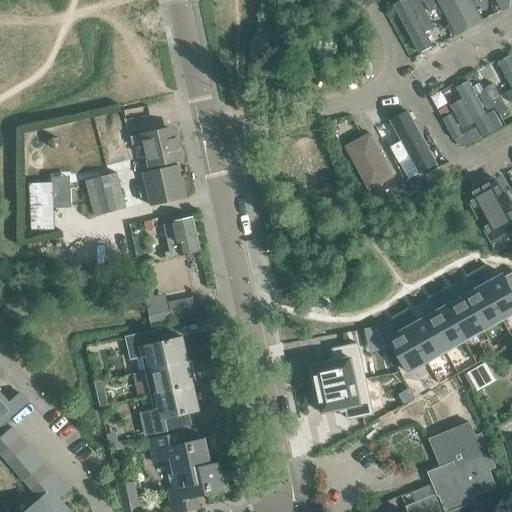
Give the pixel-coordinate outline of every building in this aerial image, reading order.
[(421,0),(407,0),(395,6),(420,55),(434,48),(429,36),(438,30),(421,0)] [(423,0),(429,12),(438,7),(434,0),(423,0)] [(476,0),(434,0),(438,7),(454,35),(486,18),(476,0)] [(511,0),(494,0),(502,15),(511,9),(511,0)] [(511,58),(499,65),(511,89),(511,58)] [(471,81),(457,88),(485,140),(504,129),(494,112),(489,115),(471,81)] [(511,118),(493,83),(484,89),(495,109),(505,127),(511,122),(511,118)] [(488,112),(495,109),(484,89),(483,89),(485,92),(479,95),(488,112)] [(396,117),(382,125),(413,180),(427,171),(421,159),(432,153),(415,122),(404,128),(396,117)] [(149,167),(180,159),(173,131),(163,134),(162,128),(129,137),(131,143),(143,142),(149,167)] [(461,147),(480,137),(475,128),(456,138),(461,147)] [(372,135),(347,148),(371,193),(396,180),(372,135)] [(430,185),(449,175),(443,164),(425,175),(430,185)] [(150,206),(185,197),(177,165),(142,173),(150,206)] [(126,208),(117,173),(97,178),(97,179),(88,181),(98,216),(126,208)] [(511,204),(498,177),(464,194),(493,249),(511,238),(511,204)] [(380,213),(399,202),(393,192),(374,202),(380,213)] [(166,257),(180,253),(180,255),(199,250),(192,222),(190,222),(189,218),(192,218),(191,217),(181,219),(180,212),(162,217),(163,224),(170,251),(165,253),(166,257)] [(482,268),(473,273),(500,321),(511,313),(511,274),(511,273),(501,279),(499,276),(490,281),(482,268)] [(471,292),(461,297),(481,331),(500,321),(473,273),(463,278),(471,292)] [(445,289),(435,294),(462,342),(481,331),(461,297),(452,302),(445,289)] [(433,313),(424,318),(443,353),(462,342),(435,294),(425,300),(433,313)] [(149,323),(170,318),(196,313),(193,297),(167,303),(168,307),(147,312),(149,323)] [(407,310),(397,316),(425,363),(443,353),(424,318),(415,324),(407,310)] [(395,335),(385,340),(405,375),(425,363),(397,316),(388,321),(395,335)] [(144,371),(187,361),(182,337),(156,343),(153,330),(124,337),(129,359),(140,357),(144,371)] [(313,371),(310,372),(314,392),(356,383),(352,362),(362,360),(359,346),(334,351),(336,363),(312,368),(313,371)] [(187,361),(144,371),(149,395),(193,385),(196,384),(192,368),(189,369),(187,361)] [(475,389),(497,378),(488,361),(466,372),(475,389)] [(356,383),(314,392),(318,412),(321,411),(322,415),(346,410),(348,421),(373,416),(370,402),(360,404),(356,383)] [(193,385),(149,395),(152,409),(140,412),(145,435),(176,428),(173,416),(198,410),(193,385)] [(99,407),(100,406),(106,405),(103,389),(96,390),(99,407)] [(0,423),(27,401),(19,392),(8,401),(0,392),(0,423)] [(438,495),(445,511),(448,511),(475,501),(473,496),(495,487),(488,470),(494,467),(487,450),(480,433),(474,436),(469,423),(429,439),(440,467),(432,470),(437,483),(434,484),(433,483),(432,483),(432,484),(436,494),(437,496),(438,495)] [(0,435),(0,451),(0,452),(20,434),(12,425),(0,435)] [(152,463),(164,460),(167,474),(210,465),(204,439),(185,444),(183,431),(147,438),(152,463)] [(28,443),(20,434),(0,452),(8,460),(28,443)] [(16,469),(36,453),(28,443),(8,460),(16,469)] [(24,479),(44,461),(36,453),(16,469),(24,479)] [(32,488),(52,470),(44,461),(24,479),(32,488)] [(166,490),(169,501),(171,511),(177,511),(198,507),(196,495),(224,489),(223,488),(227,487),(223,471),(220,472),(218,463),(210,465),(167,474),(170,489),(166,490)] [(39,496),(59,479),(52,470),(32,488),(39,496)] [(71,511),(59,497),(68,489),(59,479),(39,496),(21,511),(71,511)] [(123,511),(126,511),(140,509),(134,482),(118,485),(123,511)] [(445,511),(438,495),(437,496),(436,494),(405,506),(406,511),(445,511)]
